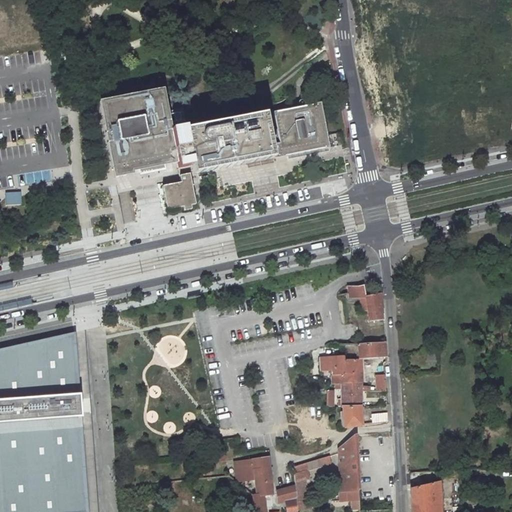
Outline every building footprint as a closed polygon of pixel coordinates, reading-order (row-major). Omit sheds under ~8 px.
[(383,98),(372,42),(378,41),(372,10),(401,5),(399,0),(345,0),(365,101),(383,98)] [(327,147),(320,105),(170,130),(163,90),(105,99),(118,176),(136,173),(135,168),(174,161),(174,163),(178,163),(180,182),(162,186),(168,210),(183,207),(190,205),(196,204),(190,173),(192,173),(327,147)] [(388,165),(420,164),(419,141),(387,142),(388,165)] [(21,192),(5,193),(5,198),(6,205),(22,204),(21,197),(21,192)] [(384,318),(382,292),(366,296),(364,287),(349,288),(350,292),(350,295),(361,297),(362,310),(368,309),(369,319),(384,318)] [(90,511),(81,333),(0,349),(0,511),(90,511)] [(372,355),(387,355),(386,342),(371,343),(372,355)] [(372,355),(371,343),(359,343),(359,348),(360,355),(372,355)] [(435,349),(426,349),(427,361),(435,361),(435,349)] [(361,358),(345,357),(344,354),(321,355),(321,370),(331,369),(334,369),(336,372),(360,369),(361,358)] [(332,381),(360,380),(360,369),(336,372),(331,373),(330,381),(332,381)] [(376,374),(376,389),(386,390),(385,374),(376,374)] [(331,395),(333,404),(337,403),(339,409),(337,409),(341,425),(361,422),(359,404),(360,380),(332,381),(334,392),(335,394),(331,395)] [(387,410),(374,412),(375,420),(387,418),(387,410)] [(338,447),(340,489),(358,488),(355,433),(338,447)] [(226,460),(225,450),(211,452),(212,462),(226,461),(226,460)] [(328,454),(310,460),(312,467),(330,461),(328,454)] [(257,480),(256,468),(269,466),(268,457),(243,461),(245,481),(257,480)] [(304,462),(294,465),(294,474),(295,481),(306,478),(309,476),(307,469),(304,462)] [(271,482),(270,473),(269,466),(256,468),(257,480),(257,484),(271,482)] [(462,511),(462,497),(493,499),(494,479),(462,477),(462,479),(455,479),(455,511),(462,511)] [(296,484),(298,501),(309,500),(306,478),(295,481),(295,485),(296,484)] [(413,485),(414,511),(443,511),(441,480),(436,481),(413,485)] [(263,494),(272,493),(271,482),(257,484),(258,495),(263,494)] [(287,499),(289,511),(288,511),(299,511),(299,510),(298,501),(296,484),(295,485),(277,489),(278,501),(287,499)] [(265,511),(263,494),(258,495),(253,495),(255,511),(265,511)] [(309,500),(298,501),(299,510),(310,509),(309,500)]
